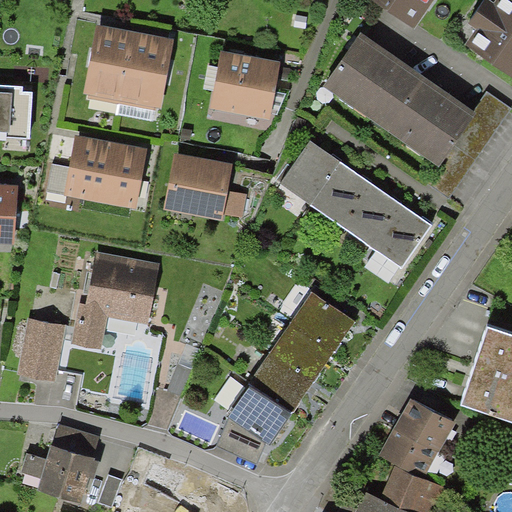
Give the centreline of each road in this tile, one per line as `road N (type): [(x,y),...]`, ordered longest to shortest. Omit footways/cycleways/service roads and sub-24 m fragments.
road 1 (residential): [(511,187),(295,496)]
road 2 (residential): [(0,409),(135,433),(295,496)]
